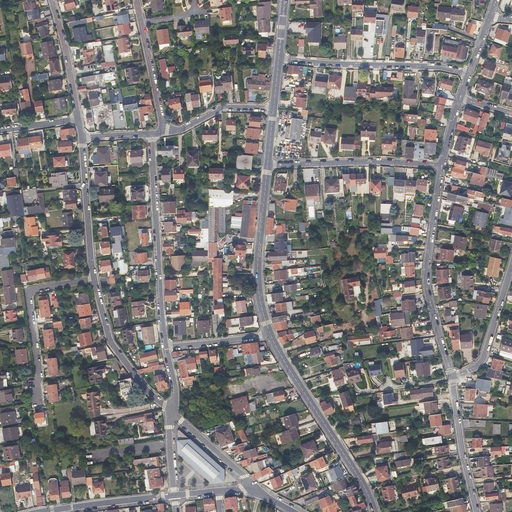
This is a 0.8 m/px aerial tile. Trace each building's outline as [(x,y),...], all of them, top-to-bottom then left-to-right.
[(64,0),(67,8),(78,6),(76,0),(64,0)] [(118,9),(117,5),(117,2),(118,2),(117,0),(105,0),(108,11),(118,9)] [(147,0),(148,0),(149,0),(150,0),(151,0),(151,1),(153,11),(162,10),(161,1),(160,0),(147,0)] [(322,17),(321,0),(317,0),(310,1),(310,9),(313,9),(314,17),(322,17)] [(391,0),(390,10),(397,10),(403,11),(404,1),(397,0),(391,0)] [(25,4),(24,5),(25,11),(28,11),(30,10),(35,8),(33,1),(28,2),(29,7),(26,8),(25,4)] [(352,9),(363,10),(364,1),(352,1),(352,4),(352,5),(352,9)] [(270,7),(269,2),(259,3),(259,7),(256,7),(257,20),(269,19),(269,15),(269,12),(270,12),(270,7)] [(450,18),(451,10),(451,8),(437,7),(436,17),(450,18)] [(230,14),(229,8),(219,9),(219,13),(221,13),(221,17),(222,22),(231,21),(230,14)] [(31,10),(30,10),(28,11),(29,16),(32,15),(33,19),(40,18),(38,9),(32,11),(31,10)] [(407,19),(412,19),(418,19),(419,10),(408,9),(407,19)] [(464,11),(451,10),(450,18),(450,20),(463,21),(464,11)] [(363,11),(363,22),(376,23),(377,14),(377,12),(363,11)] [(128,14),(117,16),(119,26),(114,27),(116,38),(132,35),(128,14)] [(387,34),(388,25),(390,15),(377,14),(376,23),(375,34),(387,34)] [(269,32),(269,19),(257,20),(258,33),(269,32)] [(204,21),(204,22),(195,23),(196,34),(210,33),(209,21),(204,21)] [(43,37),(46,36),(49,35),(47,27),(48,27),(46,22),(38,24),(39,29),(41,29),(43,37)] [(472,34),(474,30),(476,25),(470,22),(468,27),(465,26),(463,31),(472,34)] [(310,33),(309,38),(309,42),(318,42),(318,33),(318,32),(320,32),(320,23),(306,23),(305,33),(310,33)] [(184,26),(178,26),(179,37),(193,36),(192,28),(184,28),(184,26)] [(85,27),(79,28),(74,29),(75,33),(77,33),(78,42),(88,41),(85,27)] [(157,30),(159,45),(160,45),(160,49),(162,49),(164,48),(165,47),(165,46),(170,46),(170,43),(168,29),(157,30)] [(362,29),(351,29),(351,40),(361,40),(362,29)] [(424,53),(430,54),(432,29),(426,29),(426,31),(425,43),(424,53)] [(432,29),(430,54),(434,54),(434,50),(437,50),(439,37),(435,37),(436,33),(446,34),(447,30),(441,30),(432,29)] [(421,43),(425,43),(426,31),(417,30),(414,53),(420,53),(421,43)] [(503,41),(505,38),(506,35),(498,32),(495,38),(503,41)] [(239,44),(238,36),(230,36),(224,36),(225,45),(239,44)] [(128,37),(117,39),(120,53),(130,51),(129,47),(130,47),(129,42),(128,42),(128,37)] [(346,38),(340,38),(334,37),(334,48),(346,48),(346,38)] [(53,48),(54,48),(53,41),(41,43),(44,58),(54,56),(53,48)] [(33,53),(31,42),(20,44),(21,53),(25,52),(26,55),(33,53)] [(81,60),(83,60),(84,60),(85,63),(90,63),(89,59),(91,59),(90,55),(94,54),(93,47),(102,45),(101,42),(86,44),(87,50),(83,51),(83,55),(81,56),(80,57),(81,59),(81,60)] [(442,54),(454,57),(466,60),(469,47),(445,42),(442,54)] [(258,57),(263,57),(267,57),(267,45),(258,44),(258,57)] [(498,58),(500,53),(502,48),(493,44),(489,54),(498,58)] [(402,46),(401,47),(401,48),(396,48),(395,56),(404,57),(405,46),(402,46)] [(243,47),(239,47),(239,57),(243,57),(243,56),(254,56),(254,47),(246,47),(243,47)] [(60,73),(58,66),(57,58),(49,60),(51,75),(60,73)] [(176,72),(176,69),(175,66),(168,68),(166,59),(160,60),(164,80),(170,78),(169,73),(176,72)] [(487,60),(485,67),(482,74),(491,77),(493,72),(506,76),(508,67),(487,60)] [(119,66),(122,82),(136,79),(133,64),(119,66)] [(289,74),(293,74),(298,74),(298,77),(301,77),(302,67),(289,66),(289,74)] [(105,83),(109,82),(114,81),(112,72),(103,75),(103,74),(81,78),(82,82),(82,87),(80,87),(78,88),(78,92),(102,88),(102,86),(105,85),(105,83)] [(402,72),(400,72),(397,72),(397,76),(391,75),(390,79),(390,80),(397,80),(397,79),(402,79),(402,72)] [(224,89),(223,77),(222,75),(214,76),(216,93),(224,93),(224,91),(224,89)] [(329,77),(327,87),(340,89),(342,77),(329,75),(329,77)] [(231,76),(223,77),(224,89),(228,89),(232,88),(231,76)] [(314,85),(327,87),(329,77),(316,76),(314,85)] [(508,99),(511,88),(511,83),(511,78),(506,76),(500,97),(508,99)] [(0,89),(5,88),(12,88),(11,77),(0,77),(0,89)] [(50,92),(56,91),(62,90),(60,79),(49,81),(50,92)] [(441,86),(446,88),(451,89),(453,82),(443,79),(441,86)] [(489,95),(491,90),(493,85),(479,79),(475,90),(489,95)] [(201,92),(207,92),(212,91),(210,80),(200,81),(201,92)] [(258,89),(258,81),(253,81),(248,80),(247,88),(258,89)] [(414,81),(405,80),(403,103),(416,104),(417,93),(413,93),(414,81)] [(269,82),(264,81),(258,81),(258,89),(268,90),(269,82)] [(429,82),(423,82),(423,92),(433,93),(434,82),(429,82)] [(370,89),(370,87),(367,87),(367,83),(358,83),(357,88),(357,96),(365,96),(365,101),(369,101),(370,96),(370,89)] [(376,89),(370,89),(370,96),(383,97),(383,96),(392,97),(393,88),(376,87),(376,89)] [(357,88),(351,88),(345,88),(345,99),(357,99),(357,96),(357,88)] [(32,109),(29,92),(28,91),(23,92),(25,102),(21,103),(22,111),(32,109)] [(297,97),(296,102),(296,106),(305,108),(306,98),(303,98),(303,93),(294,92),(294,97),(297,97)] [(91,106),(95,105),(99,105),(99,103),(98,97),(97,93),(89,94),(91,106)] [(150,94),(147,94),(144,95),(145,99),(142,100),(143,106),(152,105),(150,94)] [(191,96),(192,107),(201,106),(199,95),(191,96)] [(444,106),(445,106),(447,99),(437,96),(435,103),(439,104),(444,106)] [(54,99),(55,104),(56,110),(66,109),(64,97),(54,99)] [(124,111),(131,110),(139,109),(138,108),(137,98),(122,101),(124,111)] [(171,110),(176,109),(181,108),(179,98),(168,100),(171,110)] [(42,101),(39,102),(35,102),(37,113),(44,112),(42,101)] [(18,115),(17,103),(1,105),(2,116),(18,115)] [(444,106),(439,104),(436,113),(435,117),(441,119),(444,106)] [(479,113),(473,111),(467,109),(463,119),(475,124),(479,113)] [(475,124),(474,126),(477,127),(483,112),(480,111),(479,113),(475,124)] [(488,114),(483,113),(477,130),(482,132),(486,121),(488,114)] [(260,129),(260,128),(261,118),(251,117),(250,125),(245,125),(245,127),(248,128),(260,129)] [(292,119),(291,122),(291,125),(293,125),(291,138),(304,140),(306,121),(292,119)] [(236,120),(227,120),(226,130),(236,130),(236,120)] [(369,140),(372,140),(374,140),(375,137),(376,126),(361,125),(361,136),(369,137),(369,140)] [(68,134),(71,134),(74,133),(74,128),(61,130),(62,140),(69,139),(68,134)] [(259,138),(260,129),(248,128),(247,137),(259,138)] [(324,142),(329,143),(334,143),(336,130),(326,129),(324,142)] [(425,141),(435,142),(436,130),(426,129),(425,141)] [(218,130),(204,130),(204,140),(218,140),(218,130)] [(320,141),(321,135),(322,133),(311,132),(310,141),(320,142),(320,141)] [(381,147),(386,148),(392,149),(392,148),(397,148),(398,134),(393,134),(393,139),(382,138),(381,147)] [(41,136),(29,138),(31,148),(42,147),(41,136)] [(460,136),(459,138),(459,140),(457,140),(455,149),(464,152),(468,138),(460,136)] [(31,148),(29,138),(18,140),(20,153),(31,151),(31,148)] [(354,139),(348,139),(342,138),(341,148),(354,149),(354,141),(354,139)] [(406,147),(405,152),(405,158),(414,158),(416,140),(406,140),(406,147)] [(416,140),(414,158),(415,158),(424,159),(424,152),(425,148),(419,148),(419,141),(416,140)] [(491,144),(477,140),(475,151),(482,152),(481,154),(488,156),(491,144)] [(60,153),(63,152),(67,152),(67,151),(73,150),(72,141),(59,142),(60,153)] [(435,142),(425,141),(425,148),(424,152),(435,153),(436,142),(435,142)] [(257,154),(258,149),(258,144),(246,142),(245,152),(257,154)] [(0,153),(0,157),(6,156),(12,155),(10,144),(0,145),(0,153)] [(173,155),(172,146),(162,147),(162,155),(173,155)] [(97,150),(98,157),(98,164),(109,163),(108,149),(97,150)] [(141,167),(141,164),(141,162),(140,151),(131,151),(132,167),(141,167)] [(197,151),(192,151),(187,151),(187,165),(198,165),(197,151)] [(244,167),(244,168),(250,169),(251,156),(239,155),(238,166),(244,167)] [(54,158),(55,162),(55,167),(65,166),(65,161),(65,157),(54,158)] [(455,168),(464,170),(466,162),(457,160),(455,168)] [(162,166),(162,167),(162,169),(162,181),(170,180),(170,165),(162,166)] [(479,166),(477,174),(484,175),(485,175),(487,167),(479,166)] [(215,169),(210,169),(209,179),(223,179),(223,168),(218,169),(215,169)] [(464,170),(455,168),(453,175),(465,178),(466,176),(463,176),(464,170)] [(184,178),(184,169),(173,169),(174,179),(184,178)] [(503,173),(490,169),(488,176),(502,180),(503,173)] [(68,185),(67,179),(67,172),(53,174),(54,186),(68,185)] [(108,187),(108,172),(95,173),(95,187),(108,187)] [(484,175),(477,174),(473,173),(471,183),(479,185),(480,179),(483,180),(484,175)] [(275,177),(275,183),(274,190),(285,191),(286,174),(278,174),(275,177)] [(364,174),(355,174),(356,183),(365,183),(364,174)] [(238,175),(237,181),(237,187),(248,188),(249,176),(238,175)] [(8,179),(8,183),(9,187),(16,186),(15,177),(8,179)] [(338,179),(331,180),(325,180),(326,192),(339,191),(338,179)] [(404,192),(405,190),(406,180),(394,179),(394,185),(394,188),(394,192),(404,192)] [(417,181),(416,189),(426,191),(428,180),(417,179),(417,181)] [(500,193),(511,196),(511,195),(511,181),(504,179),(500,193)] [(371,180),(371,186),(371,191),(373,191),(373,195),(381,195),(381,180),(371,180)] [(416,191),(416,189),(417,181),(406,180),(405,190),(416,191)] [(307,194),(306,194),(307,198),(314,198),(315,200),(321,200),(319,184),(306,185),(307,194)] [(143,199),(143,197),(143,195),(144,195),(143,187),(131,188),(131,195),(132,195),(132,200),(143,199)] [(66,199),(75,198),(75,194),(74,189),(64,190),(65,199),(66,199)] [(100,190),(100,197),(101,203),(112,203),(111,189),(100,190)] [(215,206),(225,206),(232,204),(233,190),(209,189),(209,211),(209,243),(215,243),(215,206)] [(28,215),(27,207),(23,207),(21,190),(5,192),(9,217),(22,215),(28,215)] [(473,190),(471,198),(474,199),(483,201),(485,193),(473,190)] [(45,212),(44,192),(38,193),(40,205),(27,207),(28,215),(45,212)] [(474,199),(471,198),(449,193),(447,201),(472,207),(474,199)] [(67,209),(72,209),(76,208),(75,198),(66,199),(67,209)] [(381,200),(381,213),(389,213),(393,213),(393,200),(390,200),(389,198),(387,198),(387,200),(381,200)] [(500,205),(505,207),(510,208),(511,200),(502,198),(500,205)] [(285,199),(285,204),(285,209),(295,210),(296,200),(285,199)] [(253,238),(257,201),(244,200),(243,213),(236,213),(236,216),(242,217),(241,227),(240,234),(238,233),(237,236),(253,238)] [(165,212),(170,212),(175,212),(175,201),(164,202),(165,212)] [(490,211),(492,205),(479,201),(477,207),(490,211)] [(418,205),(415,204),(414,214),(422,215),(423,206),(418,205)] [(132,206),(133,212),(133,218),(145,218),(144,206),(132,206)] [(215,206),(215,243),(218,243),(218,232),(225,232),(225,206),(215,206)] [(452,206),(451,213),(449,220),(460,222),(463,209),(452,206)] [(477,211),(475,218),(473,225),(484,228),(487,214),(477,211)] [(72,224),(71,218),(70,212),(62,213),(64,226),(72,224)] [(177,219),(178,219),(179,219),(179,220),(186,220),(186,215),(191,214),(191,212),(185,212),(185,215),(178,215),(177,215),(177,219)] [(392,233),(393,213),(389,213),(389,219),(390,219),(390,223),(382,223),(381,232),(392,233)] [(230,226),(241,227),(242,217),(236,216),(232,216),(230,226)] [(27,234),(32,234),(37,233),(36,227),(34,227),(33,217),(26,218),(27,234)] [(272,229),(274,228),(273,223),(272,219),(268,218),(266,234),(275,233),(275,229),(272,229)] [(175,231),(174,228),(174,225),(173,225),(173,221),(160,221),(161,232),(175,231)] [(99,223),(99,225),(100,228),(101,227),(103,237),(108,236),(106,223),(99,223)] [(125,238),(123,226),(110,228),(111,236),(114,236),(116,243),(112,244),(114,253),(122,252),(120,240),(122,240),(122,238),(125,238)] [(62,245),(61,234),(41,236),(42,241),(46,241),(46,247),(62,245)] [(411,241),(411,236),(397,235),(397,234),(389,234),(389,240),(396,240),(399,240),(399,243),(404,243),(404,241),(411,241)] [(466,238),(461,237),(457,236),(455,244),(454,244),(453,248),(464,250),(466,238)] [(1,239),(2,243),(2,248),(10,246),(9,238),(1,239)] [(276,239),(276,244),(276,248),(286,248),(286,239),(276,239)] [(492,239),(491,245),(490,250),(499,252),(501,241),(492,239)] [(109,242),(105,242),(101,243),(103,253),(111,252),(109,242)] [(236,255),(245,255),(246,242),(236,242),(236,255)] [(163,245),(163,247),(163,249),(167,249),(167,253),(173,253),(172,245),(163,245)] [(386,247),(374,248),(375,257),(386,256),(387,263),(393,262),(393,255),(386,255),(386,247)] [(441,249),(440,254),(440,259),(452,261),(453,251),(441,249)] [(208,261),(209,258),(209,250),(191,250),(191,261),(208,261)] [(402,262),(405,262),(414,262),(419,261),(419,257),(415,257),(415,252),(409,252),(409,253),(402,254),(402,262)] [(74,253),(69,253),(64,254),(66,268),(76,267),(74,253)] [(135,253),(135,257),(135,262),(147,262),(146,253),(135,253)] [(184,255),(171,256),(172,270),(185,270),(184,255)] [(487,275),(492,276),(498,277),(500,269),(499,269),(501,259),(491,257),(487,275)] [(222,259),(216,258),(215,270),(213,269),(213,273),(215,273),(215,274),(219,274),(221,274),(222,265),(224,266),(224,263),(222,263),(222,259)] [(101,265),(102,268),(102,271),(111,269),(109,260),(100,261),(101,265)] [(272,267),(273,267),(274,266),(274,269),(281,268),(281,264),(287,264),(287,263),(294,263),(293,260),(271,262),(272,267)] [(414,262),(405,262),(406,277),(415,276),(414,262)] [(3,270),(5,287),(14,285),(15,285),(13,269),(3,270)] [(39,270),(36,270),(38,279),(51,277),(50,271),(47,271),(45,271),(44,269),(39,270)] [(286,269),(280,270),(273,270),(275,280),(279,279),(279,282),(287,281),(286,269)] [(448,283),(447,269),(437,270),(438,283),(448,283)] [(38,279),(36,270),(35,270),(27,272),(29,280),(38,279)] [(135,279),(137,279),(138,279),(138,281),(148,281),(147,270),(138,270),(138,275),(135,275),(135,279)] [(348,303),(351,302),(355,302),(353,291),(362,290),(361,282),(349,284),(348,274),(343,275),(345,287),(344,287),(344,292),(346,291),(348,303)] [(220,299),(221,276),(215,276),(214,295),(208,296),(208,300),(220,299)] [(461,276),(460,290),(473,291),(474,286),(472,286),(473,277),(461,276)] [(175,290),(177,290),(179,290),(179,288),(175,288),(175,280),(165,280),(165,291),(175,290)] [(282,285),(282,292),(285,292),(286,292),(297,290),(296,283),(287,284),(287,281),(279,282),(279,285),(282,285)] [(405,286),(404,286),(402,286),(403,290),(405,290),(406,293),(415,291),(413,282),(404,283),(405,286)] [(14,285),(5,287),(4,287),(7,303),(17,302),(14,285)] [(438,289),(439,295),(440,300),(451,298),(449,287),(438,289)] [(175,300),(175,290),(165,291),(165,300),(175,300)] [(112,306),(113,306),(121,304),(120,299),(118,291),(110,293),(112,306)] [(271,293),(272,297),(272,301),(282,300),(281,295),(281,292),(271,293)] [(483,302),(483,303),(488,304),(490,294),(485,293),(485,292),(478,292),(477,301),(483,302)] [(78,304),(89,303),(87,293),(78,295),(80,301),(76,302),(76,305),(78,304)] [(48,307),(48,306),(47,296),(42,296),(42,298),(39,298),(40,309),(48,307)] [(416,310),(415,305),(414,299),(402,301),(404,312),(416,310)] [(143,314),(143,310),(142,306),(143,305),(143,300),(131,301),(133,315),(143,314)] [(245,300),(236,301),(237,313),(246,312),(245,300)] [(276,312),(284,311),(292,310),(291,301),(275,304),(276,312)] [(180,310),(180,314),(189,313),(188,302),(180,303),(180,310)] [(91,314),(89,303),(78,304),(80,315),(91,314)] [(121,304),(113,306),(115,319),(116,319),(117,325),(121,324),(120,318),(125,318),(123,304),(121,304)] [(478,304),(477,311),(476,318),(485,319),(487,305),(478,304)] [(223,305),(218,305),(213,306),(214,314),(218,313),(219,316),(220,316),(220,317),(225,316),(223,305)] [(50,316),(48,307),(40,309),(41,318),(50,316)] [(455,320),(455,324),(458,324),(457,308),(454,308),(455,317),(454,317),(453,312),(451,313),(450,311),(446,311),(447,321),(452,321),(451,318),(453,318),(453,320),(455,320)] [(6,315),(5,315),(4,315),(4,321),(17,320),(16,309),(6,310),(6,315)] [(393,327),(400,326),(398,315),(398,314),(391,315),(393,327)] [(403,314),(398,315),(400,326),(410,325),(409,318),(404,318),(403,314)] [(252,324),(251,316),(240,318),(241,325),(252,324)] [(81,318),(81,323),(82,327),(91,326),(90,317),(81,318)] [(380,332),(382,332),(387,331),(389,331),(389,328),(387,328),(382,328),(381,325),(380,325),(379,317),(376,317),(378,333),(380,332)] [(173,325),(174,325),(175,335),(185,334),(185,320),(173,321),(173,325)] [(287,328),(285,320),(273,323),(276,330),(287,328)] [(198,321),(198,327),(198,332),(210,331),(209,321),(198,321)] [(129,325),(129,327),(126,327),(126,329),(122,329),(123,342),(129,341),(131,341),(130,330),(135,330),(134,324),(129,325)] [(144,344),(149,344),(155,343),(152,326),(141,328),(144,344)] [(12,329),(13,335),(14,342),(23,340),(21,328),(12,329)] [(401,330),(402,340),(404,340),(413,339),(412,328),(401,330)] [(44,338),(52,337),(51,329),(43,330),(44,338)] [(314,330),(309,331),(304,332),(307,344),(317,341),(314,330)] [(77,333),(78,339),(79,345),(92,343),(90,331),(77,333)] [(383,333),(384,336),(384,340),(396,338),(395,331),(383,333)] [(453,349),(460,348),(459,336),(459,331),(449,331),(449,337),(452,337),(453,349)] [(292,333),(278,337),(285,349),(291,347),(290,344),(294,342),(292,337),(294,336),(292,333)] [(459,336),(460,348),(469,348),(469,346),(471,346),(470,335),(459,336)] [(359,341),(359,336),(350,337),(350,338),(347,339),(348,348),(351,348),(350,342),(359,341)] [(54,346),(52,337),(44,338),(45,347),(54,346)] [(424,354),(423,352),(423,350),(422,343),(422,339),(410,340),(412,355),(424,354)] [(510,352),(511,348),(511,345),(511,342),(502,340),(500,349),(510,352)] [(244,354),(251,353),(252,353),(258,352),(256,343),(242,344),(244,354)] [(92,355),(95,354),(97,354),(100,361),(107,359),(103,346),(97,348),(96,346),(83,349),(84,352),(91,351),(92,355)] [(320,350),(319,348),(319,346),(318,347),(311,349),(312,353),(309,354),(311,358),(320,354),(323,353),(321,349),(320,350)] [(228,359),(234,358),(233,347),(226,348),(228,359)] [(18,364),(22,363),(27,362),(25,348),(15,350),(18,364)] [(217,372),(216,368),(215,365),(218,364),(215,349),(209,350),(214,372),(217,372)] [(140,353),(141,357),(142,360),(157,358),(156,350),(140,353)] [(264,361),(263,351),(258,352),(252,353),(254,362),(264,361)] [(330,365),(334,364),(339,363),(337,356),(335,357),(333,352),(323,355),(325,360),(328,359),(330,365)] [(48,367),(57,366),(55,357),(47,358),(48,367)] [(186,359),(188,369),(197,368),(195,357),(186,359)] [(491,368),(500,370),(502,361),(493,358),(491,368)] [(184,359),(179,360),(178,360),(181,377),(183,377),(189,376),(188,369),(186,359),(184,359)] [(405,376),(403,362),(398,363),(398,366),(394,366),(396,378),(399,377),(405,376)] [(416,364),(417,370),(417,375),(430,374),(428,362),(416,364)] [(159,365),(141,369),(138,370),(142,375),(144,375),(143,372),(165,368),(164,364),(159,365)] [(88,369),(89,376),(91,383),(107,380),(104,365),(88,369)] [(380,365),(368,366),(369,376),(381,374),(380,365)] [(58,375),(57,366),(48,367),(50,376),(58,375)] [(249,376),(255,375),(261,374),(260,366),(248,367),(249,376)] [(345,371),(344,367),(331,371),(336,386),(344,383),(343,381),(346,380),(345,376),(342,377),(341,374),(345,373),(345,372),(345,371)] [(501,371),(500,370),(491,368),(489,367),(486,376),(493,378),(499,380),(501,371)] [(358,369),(345,372),(345,373),(348,382),(360,379),(358,369)] [(108,375),(110,382),(117,380),(115,373),(108,375)] [(161,375),(154,376),(157,390),(160,389),(161,391),(164,390),(163,388),(167,388),(165,378),(164,379),(164,378),(162,378),(161,375)] [(194,375),(189,376),(183,377),(183,383),(185,383),(193,383),(192,379),(194,378),(194,375)] [(123,395),(133,393),(131,381),(133,381),(131,378),(117,380),(110,382),(110,386),(120,384),(123,395)] [(502,395),(511,396),(511,382),(510,382),(509,386),(505,385),(502,395)] [(48,393),(56,392),(55,384),(47,385),(48,393)] [(432,388),(423,390),(413,391),(414,398),(433,395),(432,388)] [(274,392),(275,396),(276,400),(285,398),(283,389),(274,392)] [(474,389),(471,389),(465,389),(464,400),(474,401),(474,389)] [(0,400),(0,403),(13,402),(13,401),(12,397),(11,390),(0,391),(0,400)] [(355,414),(348,391),(339,393),(343,405),(340,406),(344,418),(355,414)] [(58,401),(56,392),(48,393),(49,402),(58,401)] [(88,411),(98,408),(97,399),(96,392),(86,394),(88,411)] [(231,401),(235,416),(251,412),(247,396),(231,401)] [(332,415),(336,414),(337,413),(335,410),(334,410),(330,403),(327,404),(325,401),(320,404),(326,415),(331,413),(332,415)] [(424,402),(425,407),(426,413),(437,411),(436,401),(424,402)] [(474,404),(474,411),(474,418),(485,418),(486,405),(474,404)] [(98,408),(88,411),(89,417),(98,416),(97,409),(98,408)] [(16,423),(15,417),(13,411),(1,413),(3,426),(16,423)] [(34,414),(35,419),(36,423),(44,421),(43,413),(34,414)] [(145,432),(149,431),(154,431),(153,423),(154,422),(154,419),(152,418),(152,413),(125,418),(126,424),(130,423),(129,421),(143,419),(145,432)] [(298,425),(296,419),(294,413),(284,417),(287,429),(297,426),(298,425)] [(439,426),(442,425),(440,414),(429,415),(431,427),(439,426)] [(104,426),(104,425),(105,425),(105,420),(103,421),(103,420),(93,421),(95,436),(105,435),(104,426)] [(229,448),(232,446),(234,446),(228,427),(234,425),(232,421),(225,424),(226,427),(218,430),(218,432),(217,432),(219,438),(221,437),(223,444),(227,443),(229,448)] [(375,423),(376,429),(377,434),(378,434),(383,433),(388,433),(389,432),(388,421),(375,423)] [(361,429),(360,423),(353,424),(354,431),(361,429)] [(449,425),(442,425),(439,426),(440,430),(441,434),(450,433),(449,425)] [(297,426),(285,431),(289,442),(301,437),(297,426)] [(4,429),(5,435),(6,441),(18,439),(16,427),(4,429)] [(226,482),(226,472),(179,429),(177,430),(177,452),(213,484),(226,482)] [(238,432),(240,436),(242,440),(246,438),(242,430),(238,432)] [(281,432),(285,443),(289,442),(285,431),(281,432)] [(372,435),(364,436),(356,437),(358,444),(373,442),(372,441),(372,435)] [(426,445),(428,444),(430,443),(430,444),(442,443),(440,436),(424,438),(425,442),(426,445)] [(116,439),(117,442),(117,445),(132,443),(131,437),(116,439)] [(474,448),(481,448),(481,438),(471,438),(471,443),(473,443),(473,448),(474,448)] [(300,446),(303,451),(305,457),(317,452),(312,440),(300,446)] [(380,443),(380,444),(376,447),(377,454),(394,451),(393,444),(390,445),(389,442),(380,443)] [(235,454),(243,451),(244,451),(242,443),(234,446),(232,446),(233,449),(231,449),(232,452),(234,451),(235,454)] [(435,455),(442,454),(448,452),(447,445),(434,447),(435,455)] [(3,448),(3,451),(4,455),(6,454),(7,459),(19,457),(17,446),(3,448)] [(490,448),(491,452),(491,456),(501,455),(500,447),(490,448)] [(243,451),(245,459),(250,458),(257,456),(254,448),(244,451),(243,451)] [(396,462),(404,460),(406,460),(404,452),(394,453),(396,462)] [(144,459),(145,461),(145,462),(154,461),(155,467),(160,467),(159,460),(165,459),(165,456),(162,456),(144,459)] [(310,467),(312,466),(314,465),(316,469),(325,465),(321,457),(308,462),(310,467)] [(450,468),(448,463),(447,457),(437,460),(439,470),(450,468)] [(480,468),(488,467),(487,457),(478,457),(479,468),(480,468)] [(252,462),(251,463),(254,473),(264,468),(261,460),(252,462)] [(4,465),(5,469),(5,473),(0,474),(2,485),(11,484),(9,473),(10,473),(8,463),(2,464),(3,465),(4,465)] [(329,480),(330,482),(345,476),(341,465),(320,473),(323,483),(329,480)] [(269,466),(264,468),(254,473),(250,475),(255,479),(273,471),(269,466)] [(375,468),(377,474),(388,472),(387,466),(375,468)] [(491,467),(488,467),(480,468),(481,472),(482,472),(482,478),(492,477),(491,467)] [(149,478),(160,477),(159,468),(148,470),(149,478)] [(37,473),(36,473),(35,469),(32,469),(35,489),(37,507),(42,506),(37,473)] [(71,472),(72,478),(72,480),(73,485),(86,483),(85,478),(84,470),(76,471),(71,472)] [(277,476),(278,477),(279,479),(291,474),(290,472),(290,470),(277,476)] [(299,475),(300,479),(302,483),(305,490),(314,488),(309,472),(299,475)] [(388,472),(377,474),(378,480),(390,478),(388,472)] [(162,476),(160,477),(149,478),(150,488),(164,486),(162,476)] [(95,483),(92,484),(91,477),(85,478),(86,483),(86,485),(92,484),(94,493),(103,492),(102,482),(101,483),(95,483)] [(459,490),(456,477),(445,479),(448,493),(459,490)] [(336,492),(346,488),(347,488),(344,479),(333,483),(336,492)] [(439,489),(437,479),(430,480),(430,479),(424,480),(426,492),(439,489)] [(48,482),(49,492),(50,500),(59,498),(57,481),(56,481),(56,480),(55,480),(54,480),(50,480),(49,481),(48,481),(48,482)] [(62,497),(66,497),(69,496),(67,481),(60,481),(62,497)] [(483,495),(484,494),(492,493),(492,492),(492,488),(491,483),(483,484),(484,491),(483,491),(483,495)] [(346,488),(349,496),(353,494),(359,492),(355,484),(347,488),(346,488)] [(31,496),(30,485),(15,487),(17,498),(22,497),(26,497),(31,496)] [(418,495),(416,485),(400,489),(403,499),(418,495)] [(395,499),(392,486),(391,486),(383,488),(382,488),(384,497),(385,502),(395,499)] [(492,493),(484,494),(485,499),(485,500),(495,499),(495,501),(509,499),(508,492),(500,493),(497,493),(496,493),(492,493)] [(353,494),(349,496),(353,506),(357,504),(353,494)] [(322,508),(324,507),(333,503),(331,501),(336,499),(334,495),(330,497),(329,495),(318,500),(322,508)] [(226,509),(230,508),(233,508),(233,511),(235,511),(238,511),(238,510),(236,497),(225,499),(226,509)] [(455,507),(463,505),(462,498),(446,501),(448,508),(455,507)] [(216,509),(215,505),(214,501),(211,499),(203,500),(204,511),(207,511),(207,510),(216,509)] [(333,503),(324,507),(326,511),(334,511),(333,509),(336,507),(334,503),(333,503)]
